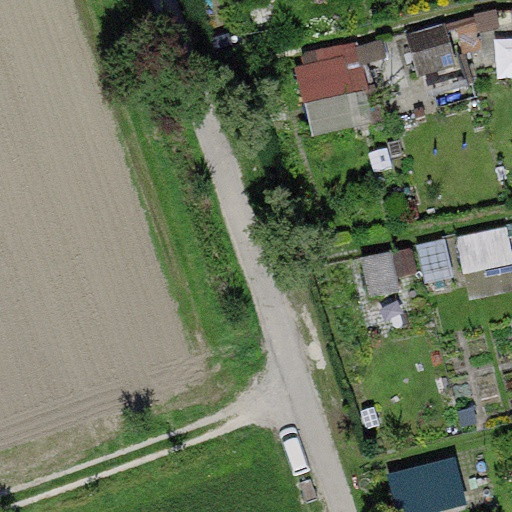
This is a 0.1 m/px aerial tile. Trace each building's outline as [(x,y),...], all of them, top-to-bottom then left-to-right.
[(422,75),(491,58),(480,14),(411,31),(422,75)] [(318,136),(377,124),(360,41),(301,53),(318,136)] [(475,299),(511,291),(511,227),(462,237),(475,299)] [(431,283),(458,278),(452,239),(425,243),(431,283)] [(400,249),(368,263),(382,294),(414,280),(400,249)] [(463,459),(397,473),(404,511),(443,511),(473,506),(463,459)]
